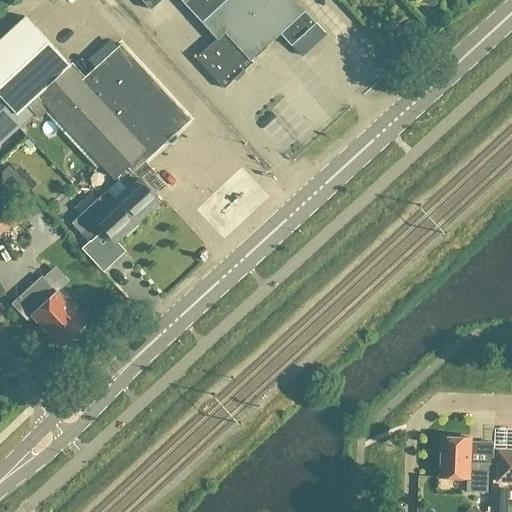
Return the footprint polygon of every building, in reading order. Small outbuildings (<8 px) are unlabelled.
[(189,0),(246,0),(280,36),(291,48),(316,25),(293,0),(139,0),(150,12),(163,0),(178,0),(184,5),(189,0)] [(251,63),(280,36),(246,0),(189,0),(184,5),(216,41),(195,60),(224,91),(253,65),(251,63)] [(51,109),(46,104),(38,96),(69,67),(25,19),(0,41),(0,97),(24,123),(33,115),(38,120),(51,109)] [(123,183),(131,175),(167,142),(171,145),(176,140),(173,136),(190,122),(120,46),(82,81),(80,78),(79,79),(70,69),(73,66),(71,65),(69,67),(38,96),(46,104),(51,109),(116,180),(118,178),(123,183)] [(0,145),(24,123),(0,97),(0,145)] [(284,100),(263,122),(287,144),(293,137),(281,126),(296,111),(284,100)] [(118,202),(138,224),(160,203),(139,181),(138,182),(131,175),(123,183),(130,191),(118,202)] [(1,185),(18,202),(26,195),(10,177),(1,185)] [(0,208),(10,204),(2,188),(0,189),(0,208)] [(105,233),(116,245),(138,224),(118,202),(107,191),(72,223),(92,245),(105,233)] [(0,236),(32,219),(23,203),(0,215),(0,236)] [(86,325),(43,278),(24,296),(39,311),(31,318),(60,349),(86,325)] [(468,464),(469,440),(441,439),(440,479),(466,480),(466,494),(487,495),(488,465),(468,464)] [(511,483),(511,454),(498,454),(497,483),(511,483)]
